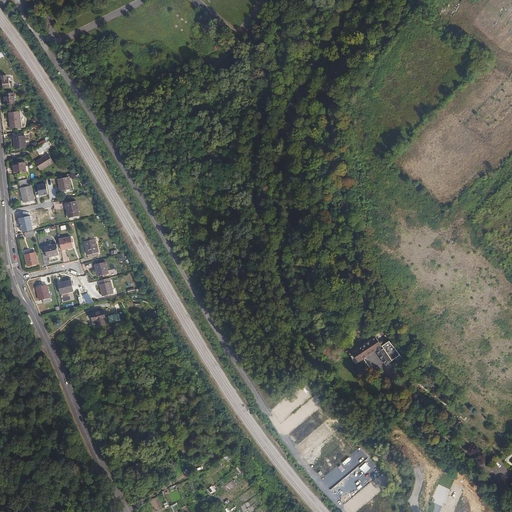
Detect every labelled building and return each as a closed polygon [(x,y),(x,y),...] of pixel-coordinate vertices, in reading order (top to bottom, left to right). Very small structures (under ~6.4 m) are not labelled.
[(3,94),(2,94),(4,105),(14,104),(12,93),(3,94)] [(8,113),(10,129),(20,128),(19,112),(8,113)] [(14,137),(13,137),(15,149),(26,148),(24,136),(14,137)] [(44,145),(36,149),(39,154),(46,149),(44,145)] [(47,154),(34,162),(39,170),(52,162),(47,154)] [(13,163),(13,164),(14,174),(26,173),(25,162),(13,163)] [(68,177),(57,180),(60,191),(70,189),(68,177)] [(29,182),(19,185),(23,203),(33,201),(29,182)] [(75,201),(65,203),(68,218),(78,215),(79,215),(76,201),(75,201)] [(37,215),(25,217),(26,226),(39,223),(37,215)] [(34,235),(25,238),(26,241),(35,239),(35,234),(34,230),(33,230),(34,235)] [(70,236),(59,239),(61,249),(73,247),(70,236)] [(95,238),(84,241),(89,257),(99,255),(95,238)] [(57,244),(45,247),(47,257),(59,254),(57,244)] [(35,252),(24,254),(27,267),(37,265),(38,264),(38,263),(35,252)] [(106,261),(95,264),(98,276),(109,273),(106,261)] [(109,277),(99,280),(103,295),(112,293),(109,277)] [(70,281),(58,284),(60,294),(73,291),(71,281),(70,281)] [(46,285),(36,288),(39,301),(42,301),(43,304),(50,302),(46,285)] [(130,303),(118,306),(120,314),(122,314),(123,318),(134,316),(130,303)] [(92,321),(95,321),(95,325),(107,324),(104,309),(90,311),(92,321)] [(376,337),(353,352),(354,355),(352,356),(356,363),(358,362),(360,361),(363,359),(376,350),(382,346),(376,337)] [(398,347),(394,341),(389,345),(388,345),(385,347),(385,348),(384,349),(385,351),(379,354),(385,365),(397,356),(393,350),(398,347)] [(384,349),(382,346),(376,350),(379,354),(385,351),(384,349)]
